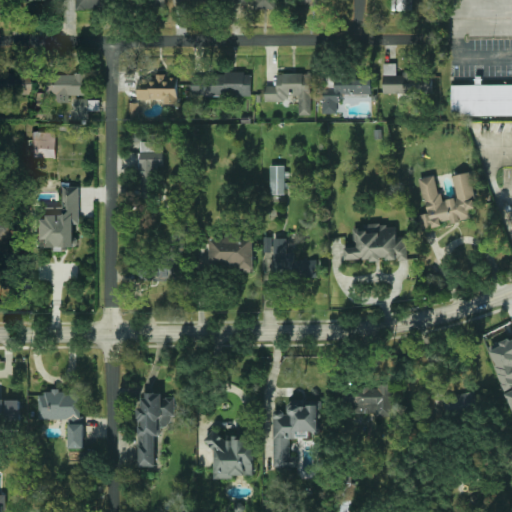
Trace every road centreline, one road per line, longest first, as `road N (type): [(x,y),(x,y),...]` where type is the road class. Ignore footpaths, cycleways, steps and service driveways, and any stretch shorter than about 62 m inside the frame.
road 1 (secondary): [(511,292),(392,328),(0,335)]
road 2 (residential): [(117,511),(116,40)]
road 3 (residential): [(449,38),(0,40)]
